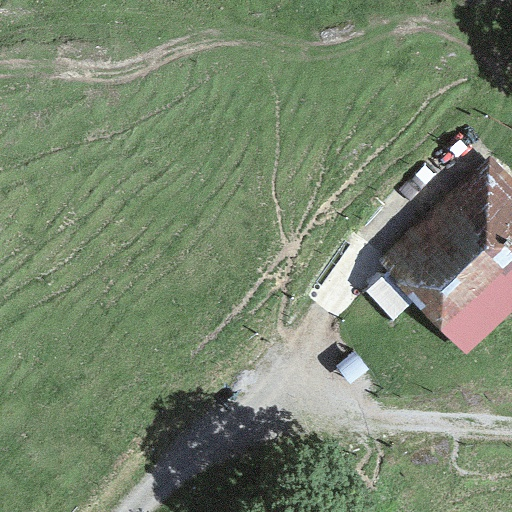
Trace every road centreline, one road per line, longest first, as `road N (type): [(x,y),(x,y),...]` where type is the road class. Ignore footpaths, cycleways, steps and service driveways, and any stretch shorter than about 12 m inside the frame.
road 1 (track): [(130,511),(201,447),(237,432),(312,420)]
road 2 (track): [(312,420),(511,433)]
